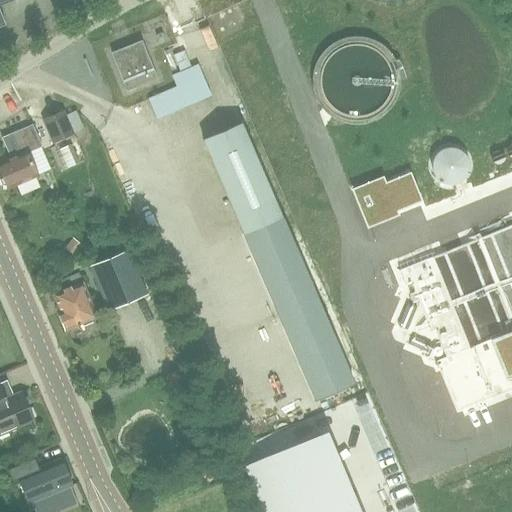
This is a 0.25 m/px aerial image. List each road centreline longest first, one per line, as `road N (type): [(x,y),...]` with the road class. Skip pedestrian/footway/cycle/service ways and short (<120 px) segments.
road 1 (tertiary): [(114,511),(0,255)]
road 2 (unknown): [(174,0),(219,98),(218,115),(168,139),(146,139)]
